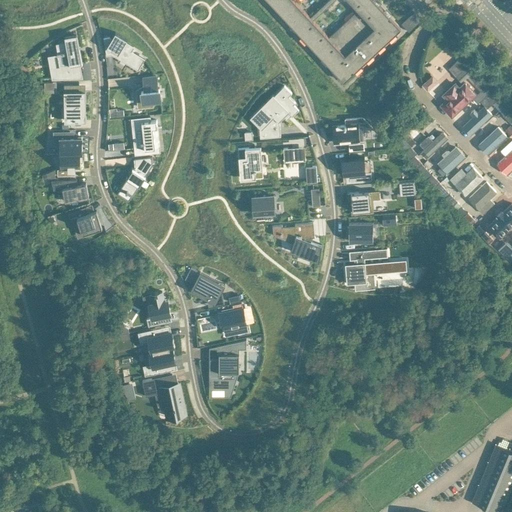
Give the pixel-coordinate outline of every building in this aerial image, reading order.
[(375,0),(268,0),(344,81),(401,28),(375,0)] [(409,31),(421,20),(421,19),(414,11),(401,23),(403,25),(409,31)] [(131,51),(134,47),(126,42),(128,39),(115,32),(112,38),(110,37),(104,38),(107,55),(108,55),(107,54),(113,54),(115,51),(117,53),(116,54),(134,65),(139,56),(131,51)] [(80,49),(79,36),(67,37),(68,42),(58,44),(60,67),(50,68),(52,79),(73,79),(73,67),(73,65),(81,65),(79,49),(80,49)] [(462,82),(465,79),(467,77),(481,91),(485,87),(466,67),(456,76),(462,82)] [(139,107),(151,106),(150,101),(161,100),(160,87),(158,88),(157,76),(144,77),(145,89),(137,90),(139,107)] [(452,118),(477,94),(464,81),(459,86),(455,82),(441,95),(444,99),(439,105),(452,118)] [(425,95),(436,89),(432,82),(421,88),(425,95)] [(65,106),(66,105),(84,105),(85,105),(85,91),(79,91),(79,84),(64,84),(64,85),(65,85),(65,106)] [(264,121),(259,126),(260,137),(281,136),(280,120),(283,116),(288,112),(292,116),(299,109),(294,104),(295,102),(289,96),(292,93),(284,85),(273,97),(274,98),(266,107),(268,109),(260,117),(264,121)] [(503,106),(485,87),(481,91),(473,98),(477,103),(485,96),(499,110),(503,106)] [(434,90),(428,96),(434,103),(440,96),(434,90)] [(85,120),(84,105),(66,105),(67,120),(85,120)] [(470,135),(492,114),(484,105),(477,111),(474,108),(469,113),(472,116),(461,126),(470,135)] [(511,115),(507,110),(503,115),(511,124),(511,115)] [(158,151),(155,127),(157,127),(157,123),(157,119),(150,120),(150,116),(132,118),(133,129),(141,129),(143,149),(143,152),(158,151)] [(345,124),(333,125),(335,142),(348,141),(349,149),(364,148),(363,140),(362,128),(365,127),(369,124),(363,117),(345,118),(345,124)] [(496,119),(488,124),(490,128),(498,122),(496,119)] [(487,155),(507,136),(501,130),(496,134),(491,128),(486,133),(491,139),(481,148),(487,155)] [(60,141),(60,153),(82,153),(82,137),(70,137),(70,131),(54,131),(54,141),(60,141)] [(428,135),(419,144),(423,149),(418,154),(424,161),(449,137),(443,131),(433,140),(428,135)] [(411,147),(411,146),(416,141),(408,133),(396,144),(404,153),(418,167),(422,163),(415,155),(417,153),(411,147)] [(511,139),(500,151),(504,156),(496,164),(507,175),(511,169),(511,139)] [(446,173),(466,156),(456,145),(449,151),(447,149),(440,154),(443,157),(436,162),(446,173)] [(254,147),(239,148),(240,167),(242,167),(243,178),(254,178),(253,169),(260,169),(259,151),(255,151),(254,147)] [(294,148),(286,149),(287,161),(294,161),(294,148)] [(83,161),(82,153),(60,153),(61,169),(58,169),(58,175),(71,175),(71,169),(81,169),(81,161),(83,161)] [(151,156),(134,158),(135,166),(136,166),(135,169),(134,169),(128,177),(128,178),(123,187),(133,193),(139,184),(140,185),(146,176),(145,176),(152,164),(151,156)] [(364,157),(342,159),(343,168),(345,168),(346,182),(373,180),(372,171),(365,172),(364,157)] [(463,196),(483,178),(472,166),(453,184),(463,196)] [(439,182),(432,174),(428,178),(435,186),(439,182)] [(65,201),(89,196),(86,183),(78,184),(77,179),(52,180),(53,190),(63,188),(65,201)] [(414,181),(399,182),(400,195),(415,194),(414,181)] [(496,194),(486,183),(468,200),(482,214),(494,203),(490,199),(496,194)] [(446,197),(450,193),(444,187),(440,191),(446,197)] [(320,205),(319,188),(311,188),(312,206),(320,205)] [(368,191),(347,192),(348,200),(352,199),(352,203),(350,204),(351,214),(370,212),(369,199),(380,198),(379,190),(368,191)] [(458,201),(450,193),(446,197),(453,205),(458,201)] [(275,212),(274,194),(252,196),(254,213),(275,212)] [(501,234),(511,223),(511,199),(489,222),(501,234)] [(457,210),(462,206),(458,201),(453,205),(457,210)] [(86,206),(67,212),(69,218),(77,216),(83,233),(85,232),(85,235),(93,232),(93,230),(102,227),(96,210),(88,212),(86,206)] [(475,220),(468,212),(463,216),(471,224),(475,220)] [(395,214),(383,215),(384,223),(396,222),(395,214)] [(315,236),(314,221),(295,223),(295,227),(283,228),(282,224),(272,225),(273,235),(287,239),(293,241),(291,251),(319,261),(322,244),(311,240),(311,237),(315,236)] [(373,222),(349,223),(349,241),(373,240),(373,222)] [(493,239),(486,231),(481,235),(489,243),(493,239)] [(357,262),(345,263),(347,283),(355,282),(355,289),(367,288),(366,274),(407,270),(406,259),(365,263),(365,258),(388,256),(387,247),(349,250),(350,259),(357,259),(357,262)] [(222,290),(224,286),(201,274),(194,288),(201,292),(199,294),(207,298),(208,296),(215,300),(220,289),(222,290)] [(148,326),(168,321),(167,313),(170,313),(168,304),(165,305),(162,291),(150,293),(152,302),(149,303),(153,316),(147,318),(148,326)] [(243,307),(220,312),(223,328),(240,325),(241,332),(248,331),(243,307)] [(166,332),(164,326),(149,329),(150,335),(148,336),(151,351),(175,346),(173,339),(169,340),(167,332),(166,332)] [(238,347),(246,348),(246,339),(221,344),(221,359),(209,359),(209,371),(210,371),(210,387),(226,387),(237,371),(239,371),(239,359),(238,358),(238,347)] [(175,347),(175,346),(151,351),(149,351),(153,367),(155,367),(156,373),(172,370),(170,364),(172,363),(170,355),(174,355),(173,347),(175,347)] [(181,392),(177,393),(173,376),(152,380),(152,378),(142,380),(146,396),(155,394),(163,392),(168,416),(185,413),(181,395),(181,392)] [(511,450),(496,443),(472,501),(498,511),(500,511),(511,484),(511,450)]
